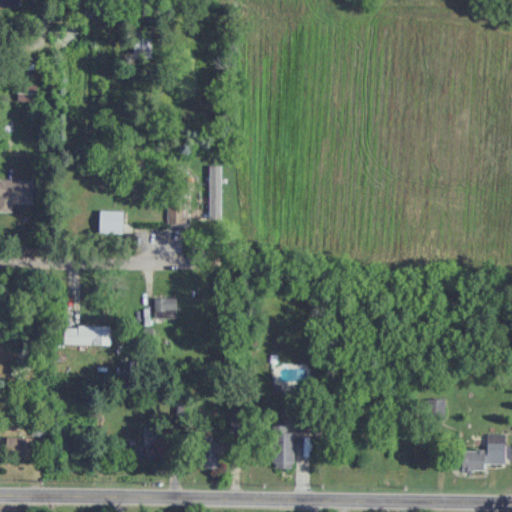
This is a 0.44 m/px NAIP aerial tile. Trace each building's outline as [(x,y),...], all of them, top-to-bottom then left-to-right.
[(36,101),(36,84),(17,84),(17,101),(36,101)] [(0,211),(31,212),(32,180),(0,179),(0,211)] [(206,201),(167,201),(167,224),(219,223),(219,207),(206,207),(206,201)] [(176,297),(153,297),(153,318),(176,318),(176,297)] [(63,344),(110,344),(110,325),(63,325),(63,344)] [(293,466),(293,425),(271,425),(271,466),(293,466)] [(505,433),(487,433),(487,449),(461,449),(461,469),(485,469),(485,463),(505,463),(505,433)] [(30,436),(8,436),(8,457),(30,457),(30,436)] [(196,467),(218,467),(219,438),(197,438),(196,467)] [(145,457),(165,457),(165,442),(145,443),(145,457)]
